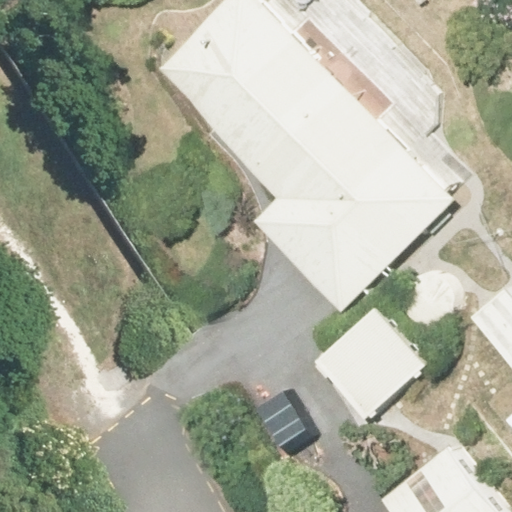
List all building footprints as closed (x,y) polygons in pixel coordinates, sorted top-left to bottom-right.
[(475,199),(280,0),(253,0),(180,72),(302,197),(277,221),(363,309),(475,199)] [(129,354),(91,293),(52,317),(90,378),(129,354)] [(511,296),(490,314),(511,342),(511,296)] [(450,364),(397,307),(338,362),(390,419),(450,364)] [(511,511),(511,494),(469,442),(402,497),(414,511),(511,511)]
